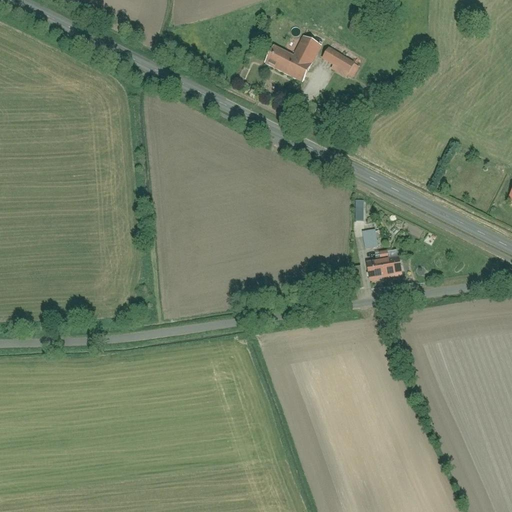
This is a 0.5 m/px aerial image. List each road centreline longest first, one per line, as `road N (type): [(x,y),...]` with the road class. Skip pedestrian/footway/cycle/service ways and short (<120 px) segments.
road 1 (secondary): [(511,248),(12,0)]
road 2 (unclassified): [(511,276),(198,322),(0,340)]
